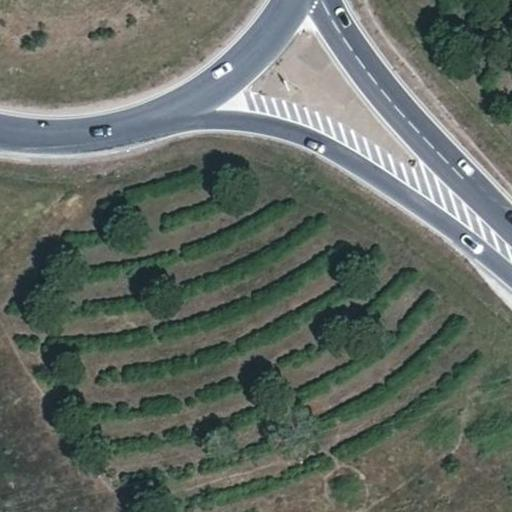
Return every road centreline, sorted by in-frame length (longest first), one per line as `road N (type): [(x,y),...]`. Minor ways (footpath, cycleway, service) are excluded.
road 1 (primary): [(188,106),(268,117),(324,137),(376,169),(511,281)]
road 2 (primary): [(511,225),(349,45),(323,0)]
road 3 (primary): [(0,131),(35,139),(114,134),(188,106)]
road 4 (primary): [(188,106),(245,65),(295,0)]
